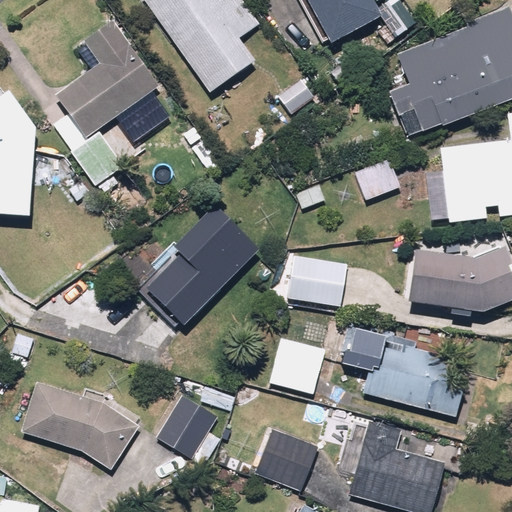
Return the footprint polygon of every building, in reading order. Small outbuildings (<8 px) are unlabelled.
[(262,61),(246,37),(262,25),(244,0),(236,0),(232,3),(229,0),(151,0),(216,93),(262,61)] [(378,0),(317,0),(337,41),(387,17),(378,0)] [(511,9),(398,55),(411,87),(397,93),(408,120),(419,116),(428,137),(511,102),(511,9)] [(57,125),(99,189),(129,169),(104,132),(170,89),(138,40),(58,93),(73,114),(57,125)] [(281,97),(295,116),(318,99),(303,80),(281,97)] [(45,127),(18,90),(12,94),(6,86),(0,90),(0,214),(40,216),(45,127)] [(428,170),(432,224),(492,219),(491,207),(503,206),(504,218),(511,217),(511,138),(444,144),(446,169),(428,170)] [(356,172),(366,201),(403,188),(393,160),(356,172)] [(295,195),(301,211),(329,201),(324,184),(295,195)] [(194,325),(267,248),(223,207),(151,283),(194,325)] [(471,263),(412,254),(403,308),(478,320),(511,303),(511,278),(499,250),(471,263)] [(296,255),(288,301),(347,311),(355,265),(296,255)] [(427,344),(347,326),(336,389),(462,417),(473,364),(425,354),(427,344)] [(324,347),(282,339),(273,385),(315,394),(324,347)] [(108,403),(42,383),(28,432),(88,451),(114,471),(142,425),(108,403)] [(221,416),(186,395),(160,440),(195,461),(221,416)] [(407,428),(371,420),(352,494),(425,511),(435,511),(448,463),(401,451),(407,428)] [(323,449),(277,429),(258,472),(305,492),(323,449)] [(40,511),(41,506),(8,501),(6,511),(40,511)] [(320,511),(304,501),(297,511),(320,511)]
